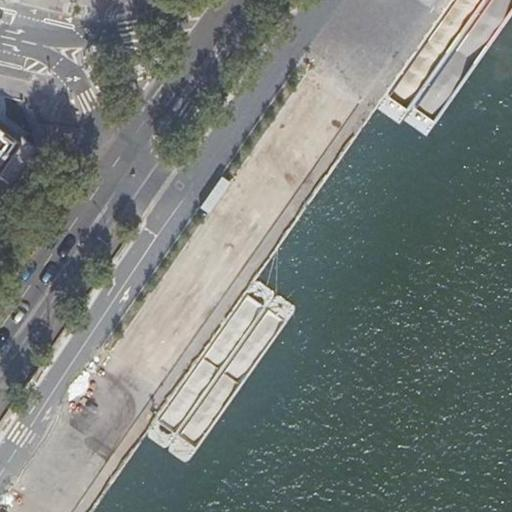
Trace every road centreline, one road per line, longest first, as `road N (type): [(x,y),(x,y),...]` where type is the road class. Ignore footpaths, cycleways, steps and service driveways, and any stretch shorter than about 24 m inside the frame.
road 1 (primary): [(105,160),(226,0)]
road 2 (primary): [(0,309),(105,160)]
road 3 (secondary): [(42,43),(127,32),(204,0)]
road 4 (secondary): [(42,43),(76,79),(105,160)]
